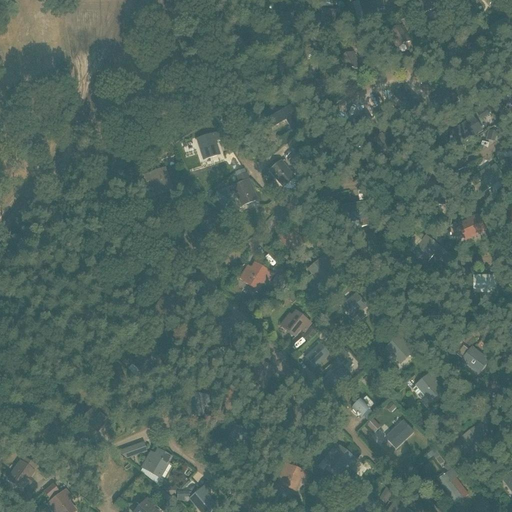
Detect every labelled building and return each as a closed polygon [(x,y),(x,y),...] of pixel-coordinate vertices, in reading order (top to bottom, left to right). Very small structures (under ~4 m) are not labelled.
[(418,0),(420,3),(418,4),(423,14),(435,9),(433,4),(438,2),(436,0),(418,0)] [(442,4),(446,13),(454,10),(450,0),(442,4)] [(368,2),(354,6),(360,25),(373,21),(368,2)] [(413,15),(411,9),(403,12),(406,18),(413,15)] [(329,12),(323,11),(321,25),(335,27),(337,11),(329,10),(329,12)] [(278,29),(293,30),(293,13),(286,13),(286,15),(279,15),(278,29)] [(397,48),(410,41),(402,26),(389,33),(397,48)] [(251,32),(249,33),(248,31),(234,37),(236,41),(241,39),(245,49),(258,43),(254,33),(253,34),(251,32)] [(464,61),(477,59),(475,46),(462,48),(464,61)] [(347,74),(360,68),(353,53),(340,60),(347,74)] [(286,77),(279,63),(266,69),(268,74),(272,72),(276,81),(286,77)] [(60,83),(68,82),(65,66),(57,67),(60,83)] [(318,101),(336,89),(326,74),(308,87),(318,101)] [(407,87),(388,100),(395,110),(414,98),(407,87)] [(457,101),(448,89),(432,101),(441,113),(457,101)] [(284,103),(263,115),(271,128),(291,116),(284,103)] [(482,121),(490,115),(485,108),(477,114),(482,121)] [(351,139),(370,126),(364,116),(344,129),(351,139)] [(459,146),(481,132),(473,119),(451,133),(459,146)] [(294,120),(288,124),(293,132),(299,128),(294,120)] [(218,141),(217,135),(196,141),(202,159),(218,155),(214,142),(218,141)] [(388,135),(373,139),(378,155),(392,151),(388,135)] [(321,164),(333,157),(325,144),(313,151),(321,164)] [(281,163),(270,172),(283,188),(284,187),(286,190),(291,191),(295,187),(296,182),(293,179),(294,179),(281,163)] [(303,166),(297,170),(307,183),(312,178),(303,166)] [(154,195),(171,189),(164,168),(143,175),(145,183),(149,182),(150,184),(154,195)] [(190,179),(198,183),(203,173),(194,169),(190,179)] [(500,181),(497,183),(489,170),(470,182),(479,196),(492,188),(495,193),(503,187),(500,181)] [(257,201),(248,180),(227,188),(231,196),(234,195),(235,197),(236,196),(240,208),(257,201)] [(430,206),(445,204),(443,190),(428,192),(430,206)] [(468,211),(476,204),(470,196),(461,204),(468,211)] [(404,199),(383,200),(385,217),(405,215),(404,199)] [(365,204),(355,206),(355,205),(354,204),(350,205),(350,206),(350,207),(343,208),(344,213),(343,213),(344,217),(345,217),(346,223),(359,221),(360,228),(369,226),(365,204)] [(484,232),(478,217),(472,219),(473,221),(460,227),(466,241),(484,232)] [(212,242),(208,223),(189,228),(190,234),(195,233),(198,246),(212,242)] [(293,225),(279,238),(291,253),(302,243),(296,235),(298,233),(296,231),(297,230),(293,225)] [(440,261),(446,254),(427,238),(414,253),(426,263),(433,255),(440,261)] [(330,265),(324,258),(308,271),(311,275),(307,279),(311,284),(311,285),(315,290),(332,276),(326,268),(330,265)] [(269,281),(272,275),(255,265),(252,270),(248,267),(241,279),(257,289),(264,278),(269,281)] [(479,294),(479,302),(490,302),(490,294),(497,294),(497,276),(473,276),(473,294),(479,294)] [(340,304),(352,318),(366,307),(356,296),(347,303),(344,300),(340,304)] [(176,320),(183,311),(163,297),(149,316),(166,328),(173,318),(176,320)] [(443,306),(427,308),(429,320),(427,320),(429,326),(444,325),(443,319),(442,319),(441,314),(443,314),(443,306)] [(280,326),(296,338),(301,331),(304,333),(311,324),(295,312),(292,316),(289,314),(280,326)] [(215,327),(219,346),(233,343),(230,330),(235,329),(234,323),(215,327)] [(387,349),(400,364),(412,353),(403,343),(406,340),(402,336),(387,349)] [(305,359),(316,370),(330,355),(319,344),(305,359)] [(463,362),(479,374),(489,363),(473,350),(463,362)] [(155,373),(162,366),(148,351),(134,364),(144,376),(152,369),(155,373)] [(168,353),(160,359),(166,367),(173,360),(168,353)] [(276,370),(258,363),(251,381),(264,386),(269,374),(274,376),(276,370)] [(351,378),(342,367),(327,381),(336,392),(351,378)] [(127,390),(118,371),(101,380),(107,394),(117,389),(119,394),(127,390)] [(436,379),(432,374),(417,387),(414,390),(421,399),(425,396),(429,402),(441,392),(433,382),(436,379)] [(147,391),(143,396),(148,400),(152,396),(147,391)] [(201,416),(204,397),(190,394),(187,413),(201,416)] [(370,410),(361,401),(351,410),(360,419),(370,410)] [(392,412),(396,409),(392,404),(388,408),(392,412)] [(67,406),(62,412),(67,417),(72,412),(67,406)] [(96,432),(105,422),(98,416),(100,414),(94,409),(81,424),(86,429),(89,426),(96,432)] [(310,416),(292,409),(285,426),(299,431),(304,419),(308,421),(310,416)] [(366,426),(372,432),(379,426),(373,420),(366,426)] [(413,433),(403,423),(386,439),(396,450),(413,433)] [(484,430),(480,425),(463,438),(475,454),(488,444),(480,433),(484,430)] [(242,451),(249,432),(235,427),(228,446),(242,451)] [(123,461),(140,455),(136,445),(119,451),(123,461)] [(336,453),(333,450),(324,462),(340,475),(347,466),(349,468),(355,460),(340,448),(336,453)] [(423,465),(434,479),(442,473),(431,459),(436,455),(433,450),(426,456),(429,460),(423,465)] [(170,460),(157,453),(154,458),(150,456),(143,468),(164,480),(171,468),(167,465),(170,460)] [(21,465),(20,464),(9,480),(22,489),(33,473),(32,472),(34,468),(24,461),(21,465)] [(307,473),(285,464),(277,483),(295,490),(299,481),(303,483),(307,473)] [(438,482),(456,504),(469,495),(456,478),(459,476),(447,465),(443,468),(449,474),(438,482)] [(511,473),(502,481),(511,494),(511,473)] [(155,492),(158,495),(161,491),(147,480),(144,485),(154,493),(155,492)] [(172,497),(178,489),(174,486),(172,489),(169,489),(166,487),(163,490),(172,497)] [(205,487),(190,500),(200,511),(205,511),(214,505),(205,495),(209,492),(205,487)] [(386,504),(393,494),(387,490),(380,500),(386,504)] [(53,511),(72,511),(74,511),(67,503),(71,500),(65,493),(49,506),(53,511)] [(172,511),(178,504),(171,498),(162,509),(162,511),(172,511)] [(153,506),(147,501),(137,511),(154,511),(151,509),(153,506)] [(365,511),(354,503),(347,511),(365,511)] [(408,511),(396,503),(390,511),(408,511)] [(487,503),(478,511),(487,511),(492,508),(487,503)]
